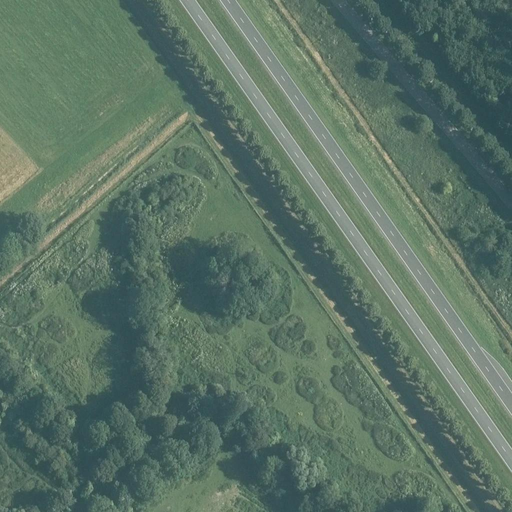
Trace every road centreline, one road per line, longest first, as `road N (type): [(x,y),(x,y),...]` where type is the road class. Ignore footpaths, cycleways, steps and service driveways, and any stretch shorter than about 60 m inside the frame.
road 1 (trunk): [(184,0),(511,464)]
road 2 (trunk): [(511,406),(224,0)]
road 3 (secondary): [(511,205),(339,0)]
